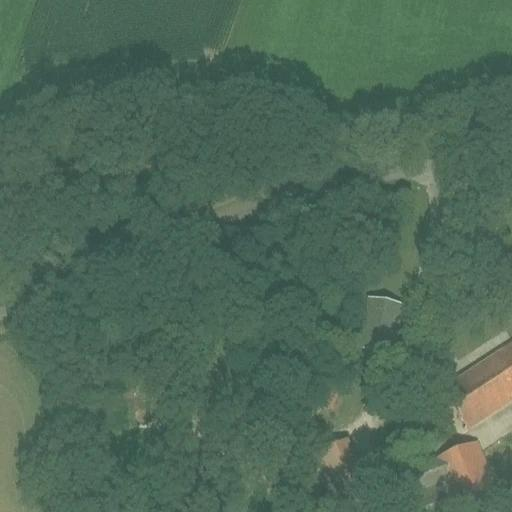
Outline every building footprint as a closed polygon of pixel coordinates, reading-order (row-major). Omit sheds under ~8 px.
[(403,308),(365,301),(355,352),(393,359),(403,308)] [(511,347),(442,393),(468,432),(511,403),(511,347)] [(332,412),(335,405),(336,400),(338,400),(342,387),(332,384),(320,407),(325,410),(332,412)] [(365,489),(346,443),(316,456),(335,501),(365,489)] [(453,511),(464,511),(498,499),(477,446),(388,480),(399,511),(417,511),(449,500),(453,511)]
